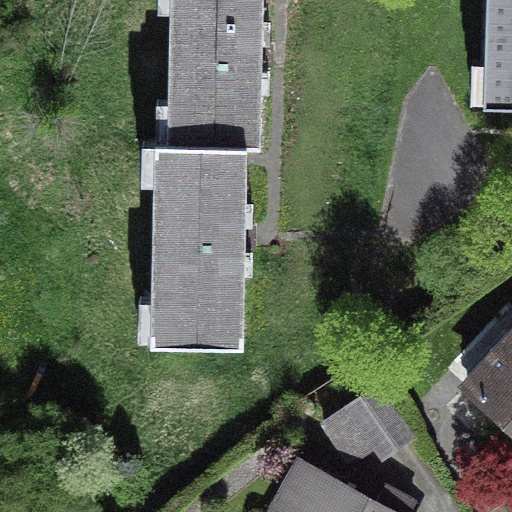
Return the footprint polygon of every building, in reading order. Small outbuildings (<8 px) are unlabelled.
[(170,0),(168,139),(244,141),(258,141),(261,0),(170,0)] [(511,0),(486,0),(484,101),(511,101),(511,0)] [(244,141),(168,139),(156,139),(152,338),(241,340),(244,141)] [(511,422),(511,332),(467,381),(511,422)] [(411,434),(377,385),(324,421),(350,459),(374,443),(381,455),(411,434)] [(383,483),(372,502),(299,464),(276,506),(287,511),(400,511),(409,497),(383,483)]
